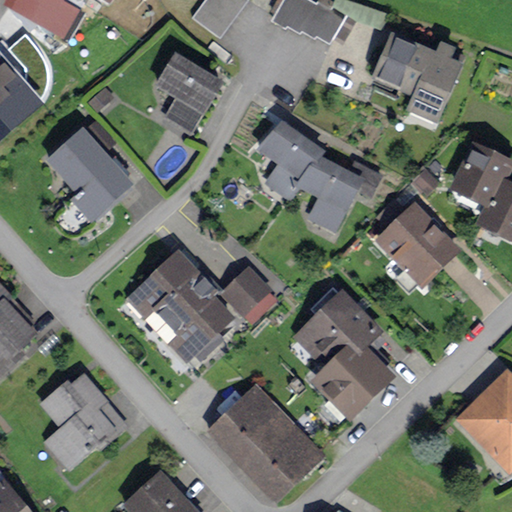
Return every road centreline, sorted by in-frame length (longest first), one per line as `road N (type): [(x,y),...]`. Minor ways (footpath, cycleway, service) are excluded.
road 1 (residential): [(62,301),(186,187),(275,41)]
road 2 (residential): [(511,313),(301,511)]
road 3 (residential): [(62,301),(251,511)]
